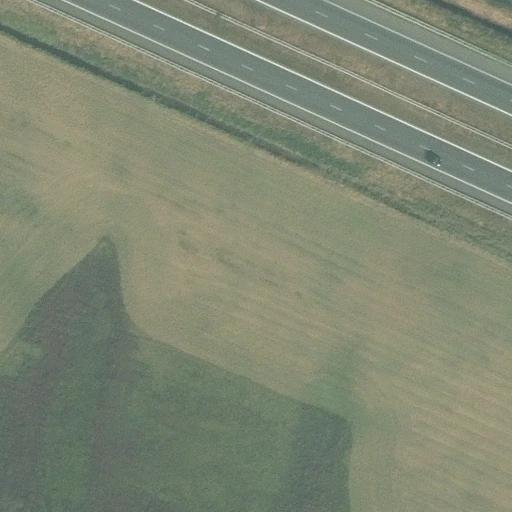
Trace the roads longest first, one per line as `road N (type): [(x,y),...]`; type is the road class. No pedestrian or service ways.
road 1 (motorway): [(123,0),(511,175)]
road 2 (motorway): [(511,92),(307,0)]
